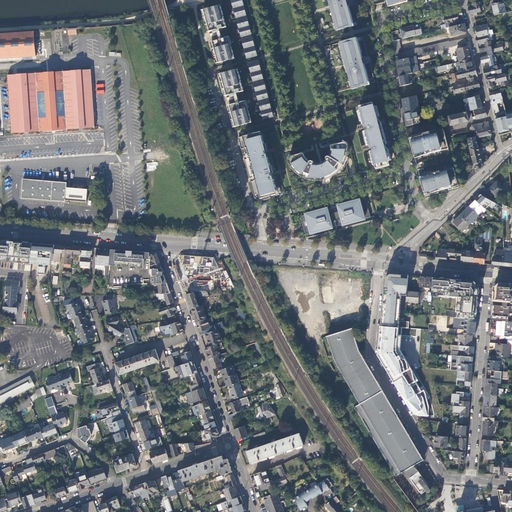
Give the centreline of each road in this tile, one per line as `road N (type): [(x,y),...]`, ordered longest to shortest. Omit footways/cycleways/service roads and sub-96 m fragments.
road 1 (residential): [(380,258),(372,356),(441,474),(470,482)]
road 2 (residential): [(452,0),(381,19),(388,109),(407,170)]
road 3 (residential): [(231,446),(167,241)]
road 4 (residential): [(486,274),(470,482)]
road 5 (residential): [(230,65),(210,71),(256,211)]
road 6 (secondary): [(0,229),(167,241)]
road 7 (residential): [(463,0),(501,156)]
road 8 (residential): [(256,211),(407,170)]
road 9 (residential): [(0,465),(69,439),(117,484)]
road 10 (residential): [(147,474),(103,348)]
